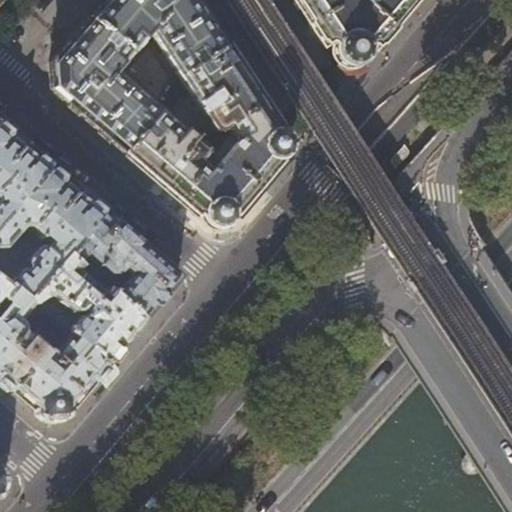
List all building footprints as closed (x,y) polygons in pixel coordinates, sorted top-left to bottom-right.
[(150,34),(178,79),(225,47),(193,0),(104,0),(93,13),(48,65),(49,90),(123,154),(161,112),(117,73),(150,34)] [(332,45),(332,56),(336,63),(340,66),(346,69),(349,69),(356,67),(362,62),(365,55),(365,52),(364,52),(365,49),(367,46),(370,45),(374,48),(398,19),(414,0),(294,0),(296,3),(324,45),(327,44),(332,45)] [(379,53),(404,24),(398,19),(374,48),(379,53)] [(225,47),(178,79),(213,135),(214,133),(218,135),(219,136),(224,132),(233,146),(225,150),(208,170),(197,161),(202,154),(201,151),(202,148),(161,112),(123,154),(142,170),(180,203),(194,216),(196,213),(201,216),(202,220),(204,224),(209,227),(213,228),(215,228),(222,227),(224,224),(227,221),(229,214),(230,212),(233,214),(238,209),(254,190),(266,175),(276,163),(274,161),(275,160),(278,159),(282,156),(284,152),(286,147),(286,141),(284,138),(281,135),(275,132),(274,131),(278,129),(248,84),(225,47)] [(20,142),(0,124),(0,224),(50,168),(20,142)] [(71,186),(50,168),(0,224),(0,250),(3,250),(20,230),(26,235),(31,229),(39,237),(41,236),(47,242),(41,249),(38,246),(24,261),(24,265),(26,268),(22,272),(19,269),(5,286),(11,291),(12,290),(26,301),(66,256),(102,214),(71,186)] [(244,213),(272,180),(266,175),(254,190),(238,209),(244,213)] [(176,279),(102,214),(66,256),(77,265),(84,256),(107,276),(108,275),(111,279),(112,286),(114,288),(112,290),(111,289),(108,293),(141,321),(156,303),(176,279)] [(79,267),(77,265),(66,256),(26,301),(33,308),(34,308),(38,303),(49,297),(70,315),(79,313),(83,308),(85,310),(84,313),(84,316),(76,317),(67,328),(70,337),(104,365),(122,344),(141,321),(108,293),(106,291),(101,296),(75,273),(79,267)] [(0,303),(11,291),(5,286),(0,281),(0,303)] [(33,308),(26,301),(12,290),(11,291),(0,303),(0,383),(2,385),(43,420),(59,419),(80,393),(104,365),(70,337),(56,353),(56,358),(54,361),(22,334),(24,331),(23,328),(22,325),(20,323),(33,308)]
